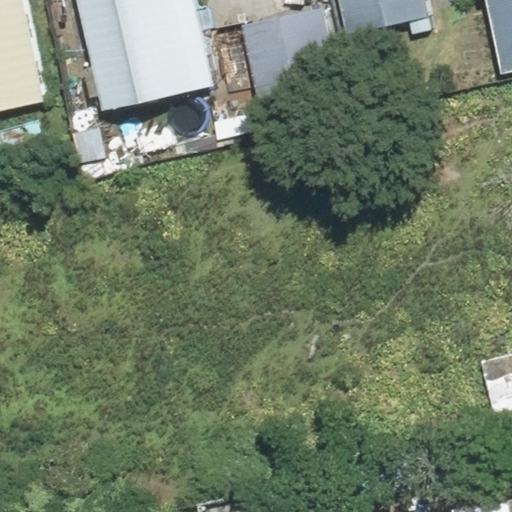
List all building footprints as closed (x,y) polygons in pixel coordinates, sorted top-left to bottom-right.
[(27,0),(0,0),(0,114),(49,104),(27,0)] [(197,0),(78,0),(105,115),(218,89),(197,0)] [(429,0),(339,0),(347,36),(433,19),(429,0)] [(511,0),(483,0),(500,79),(511,76),(511,0)] [(326,5),(241,24),(266,136),(351,117),(326,5)] [(511,355),(493,361),(509,428),(511,426),(511,355)]
